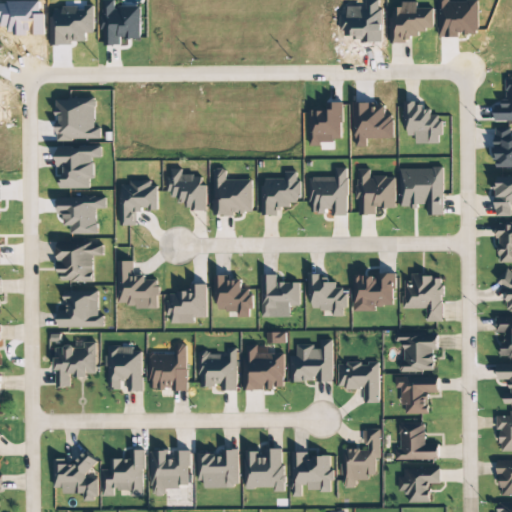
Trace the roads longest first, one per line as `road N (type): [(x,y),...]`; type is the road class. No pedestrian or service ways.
road 1 (residential): [(462,73),(466,511)]
road 2 (residential): [(323,417),(30,421)]
road 3 (residential): [(174,244),(464,240)]
road 4 (residential): [(28,239),(31,511)]
